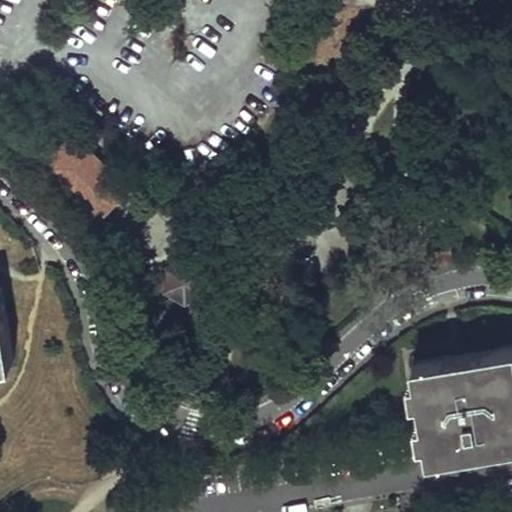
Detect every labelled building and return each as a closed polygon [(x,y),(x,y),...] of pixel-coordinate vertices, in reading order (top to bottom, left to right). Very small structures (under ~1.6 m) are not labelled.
[(101,220),(133,185),(73,130),(40,165),(101,220)] [(451,245),(438,249),(441,262),(454,259),(451,245)] [(165,290),(185,302),(205,291),(205,268),(186,257),(166,267),(165,290)] [(2,285),(0,285),(0,359),(15,357),(2,285)] [(511,436),(511,341),(417,358),(432,450),(511,436)]
